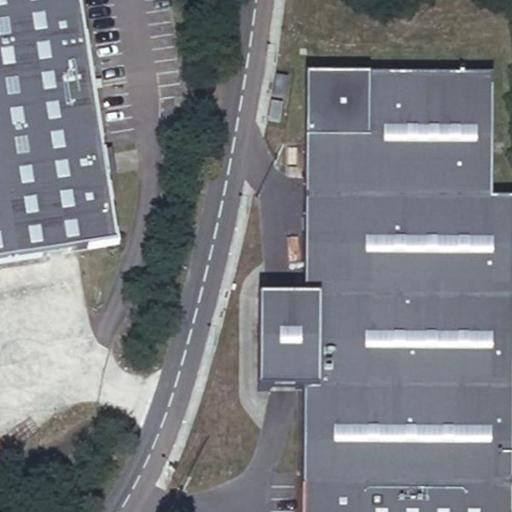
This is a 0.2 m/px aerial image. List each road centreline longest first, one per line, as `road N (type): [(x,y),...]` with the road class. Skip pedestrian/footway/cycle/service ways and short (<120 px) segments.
road 1 (unclassified): [(255,0),(226,188),(191,324),(153,448),(116,511)]
road 2 (unknown): [(106,387),(153,188),(161,98),(131,11)]
